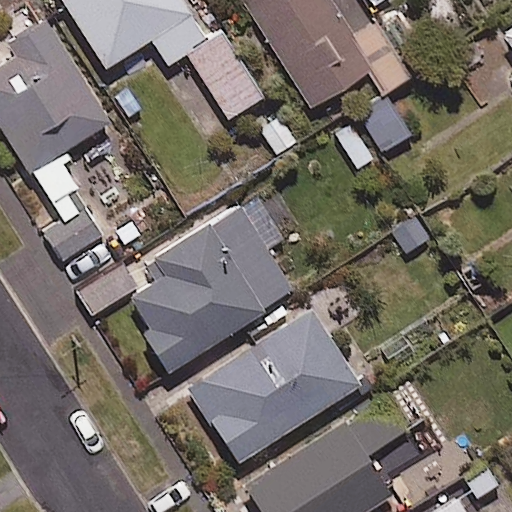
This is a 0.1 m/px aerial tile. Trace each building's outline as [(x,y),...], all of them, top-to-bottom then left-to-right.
[(186,53),(205,39),(181,0),(59,0),(102,70),(151,40),(166,65),(186,53)] [(372,70),(329,0),(242,0),(310,108),(372,70)] [(108,123),(45,22),(6,47),(13,59),(0,66),(0,118),(33,171),(108,123)] [(511,27),(490,41),(511,76),(511,27)] [(205,39),(186,53),(227,119),(262,98),(220,30),(205,39)] [(414,136),(394,99),(362,115),(381,153),(414,136)] [(68,152),(33,175),(63,222),(88,205),(64,167),(74,161),(68,152)] [(284,237),(257,195),(149,262),(161,282),(128,303),(170,370),(293,293),(265,249),(284,237)] [(102,233),(86,209),(47,236),(63,260),(102,233)] [(136,290),(123,265),(78,290),(92,314),(136,290)] [(485,316),(470,296),(435,322),(450,342),(485,316)] [(236,462),(335,402),(339,409),(373,388),(364,373),(355,378),(314,310),(189,385),(236,462)] [(385,511),(396,506),(365,456),(406,431),(386,398),(244,485),(261,511),(385,511)] [(464,511),(453,496),(431,511),(464,511)]
